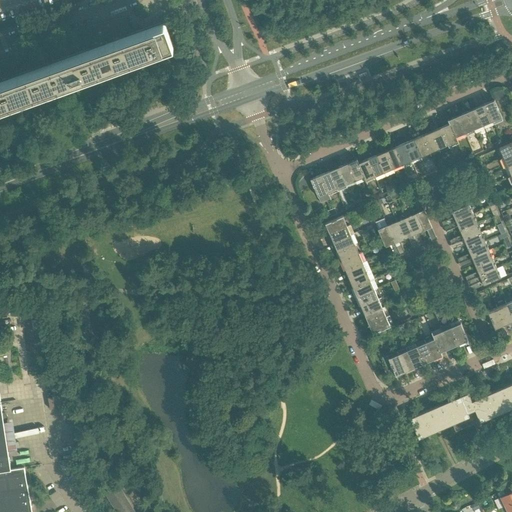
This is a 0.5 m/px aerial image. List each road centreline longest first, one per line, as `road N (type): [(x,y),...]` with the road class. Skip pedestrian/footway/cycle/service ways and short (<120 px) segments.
road 1 (secondary): [(258,88),(282,87),(511,8)]
road 2 (secondary): [(0,184),(246,93)]
road 3 (residential): [(391,397),(369,380),(280,172)]
road 4 (residential): [(280,172),(503,78)]
road 5 (residential): [(491,355),(444,246),(400,258)]
road 6 (residential): [(0,41),(118,0)]
road 7 (secondary): [(483,0),(368,40)]
road 8 (secondary): [(368,40),(258,88)]
